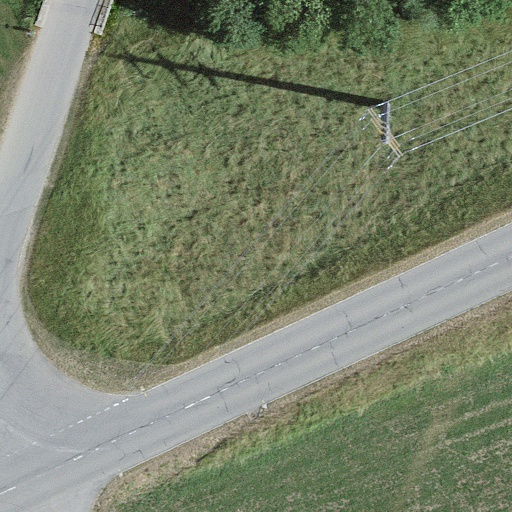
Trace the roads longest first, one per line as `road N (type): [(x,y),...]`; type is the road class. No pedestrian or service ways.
road 1 (tertiary): [(47,473),(511,258)]
road 2 (unclassified): [(0,240),(75,0)]
road 3 (unclassified): [(47,473),(0,357)]
